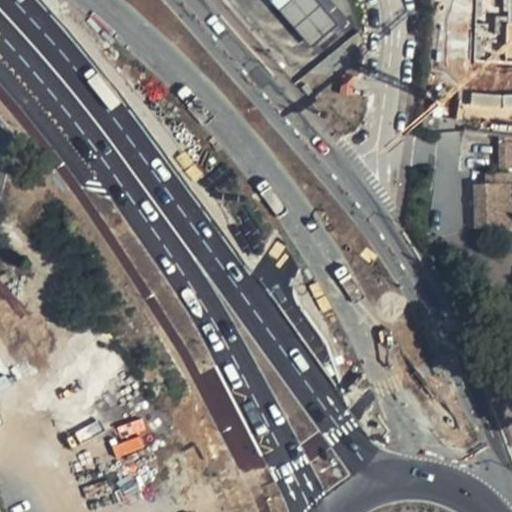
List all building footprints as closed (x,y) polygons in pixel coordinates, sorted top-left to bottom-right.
[(263,0),(273,10),(289,29),(306,48),(332,24),(316,5),(311,0),(263,0)] [(473,27),(475,62),(497,60),(501,53),(506,55),(511,55),(511,24),(498,26),(503,14),(487,16),(498,21),(496,26),(473,27)] [(355,78),(344,77),(342,96),(353,98),(355,78)] [(511,166),(511,140),(499,140),(499,167),(511,166)] [(511,186),(475,188),(477,230),(501,229),(501,218),(511,217),(511,186)] [(511,217),(501,218),(501,229),(511,227),(511,217)]
